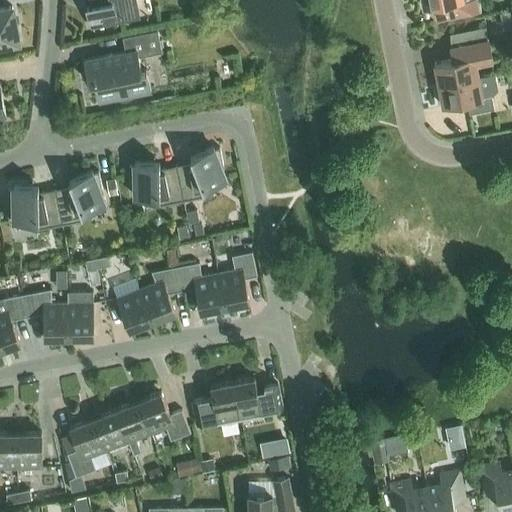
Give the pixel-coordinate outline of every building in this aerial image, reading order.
[(136,0),(91,0),(92,1),(87,2),(91,25),(125,18),(124,14),(138,12),(136,0)] [(421,0),(423,7),(434,5),(437,19),(481,10),(478,0),(421,0)] [(0,44),(19,41),(12,5),(0,7),(0,44)] [(132,94),(150,91),(146,69),(141,70),(138,56),(161,51),(157,29),(126,35),(129,50),(84,59),(89,82),(94,81),(98,101),(117,98),(120,100),(124,100),(127,99),(130,98),(132,94)] [(493,62),(489,40),(456,46),(450,47),(452,59),(434,62),(438,84),(480,75),(478,65),(493,62)] [(497,89),(494,72),(480,75),(438,84),(442,106),(466,101),(469,113),(493,108),(491,95),(497,89)] [(176,165),(183,199),(213,193),(213,192),(210,185),(226,179),(220,165),(223,165),(219,146),(214,148),(213,146),(190,154),(193,161),(176,165)] [(183,199),(176,165),(159,168),(159,160),(135,161),(135,163),(129,164),(133,182),(135,182),(135,196),(152,196),(152,204),(152,205),(183,199)] [(55,188),(62,223),(92,217),(92,216),(89,208),(105,203),(99,189),(102,188),(98,170),(93,171),(92,169),(69,178),(72,185),(55,188)] [(62,223),(55,188),(38,192),(38,184),(14,185),(14,187),(8,188),(11,206),(14,205),(14,220),(31,220),(31,228),(31,229),(62,223)] [(204,232),(202,220),(192,222),(195,233),(204,232)] [(218,271),(224,306),(249,301),(244,277),(257,275),(252,250),(231,254),(234,268),(218,271)] [(96,257),(98,266),(110,264),(108,254),(96,257)] [(86,269),(98,266),(96,257),(85,259),(86,269)] [(224,306),(218,271),(201,274),(199,261),(179,265),(183,289),(195,287),(200,310),(224,306)] [(168,292),(183,289),(179,265),(151,270),(155,281),(140,287),(152,320),(175,311),(168,292)] [(129,329),(152,320),(140,287),(116,296),(129,329)] [(44,337),(69,336),(68,301),(51,301),(51,288),(23,293),(27,316),(43,313),(44,337)] [(68,290),(68,301),(69,336),(93,336),(93,290),(68,290)] [(12,319),(27,316),(23,293),(0,297),(0,349),(20,341),(12,319)] [(232,380),(239,415),(282,406),(277,382),(256,386),(254,376),(232,380)] [(197,423),(239,415),(232,380),(210,385),(212,395),(192,399),(197,423)] [(138,399),(150,432),(165,426),(170,439),(190,431),(181,408),(170,413),(161,390),(138,399)] [(136,437),(150,432),(138,399),(115,407),(128,440),(133,453),(141,450),(136,437)] [(105,449),(128,440),(115,407),(93,416),(105,449)] [(93,416),(70,425),(78,448),(67,452),(67,453),(65,454),(70,478),(71,490),(86,488),(80,474),(95,468),(90,455),(105,449),(93,416)] [(0,466),(16,466),(16,431),(0,431),(0,466)] [(16,431),(16,466),(42,466),(41,431),(16,431)] [(293,440),(278,442),(280,453),(273,454),(275,466),(298,462),(293,440)] [(389,460),(386,443),(372,445),(375,462),(389,460)] [(511,467),(501,470),(500,461),(479,465),(485,495),(497,493),(500,510),(504,511),(508,511),(511,511),(511,467)] [(114,471),(116,481),(128,479),(126,469),(114,471)] [(426,484),(431,511),(455,511),(454,502),(465,499),(459,469),(439,473),(440,482),(426,484)] [(294,511),(288,476),(273,479),(248,479),(248,511),(294,511)] [(431,511),(426,484),(412,487),(410,478),(390,482),(395,511),(401,511),(408,511),(407,511),(431,511)] [(17,490),(19,500),(31,498),(29,488),(17,490)] [(8,503),(19,500),(17,490),(6,493),(8,503)]
